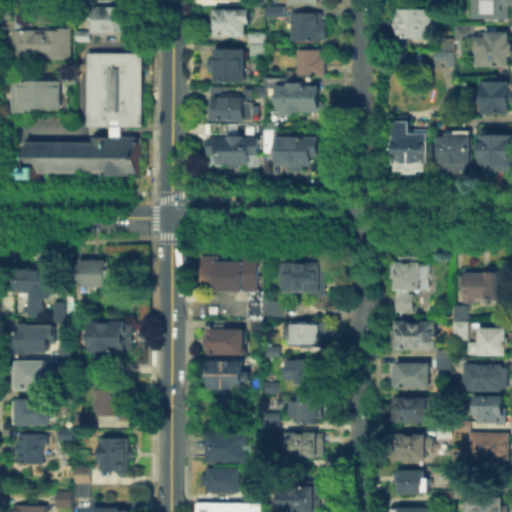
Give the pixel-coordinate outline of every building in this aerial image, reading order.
[(477,0),(511,0),(511,9),(511,21),(477,21),(477,0)] [(284,3),(284,15),(266,15),(266,4),(284,3)] [(90,31),(90,4),(132,4),(131,31),(90,31)] [(250,7),(250,21),(246,21),(246,34),(216,34),(215,22),(212,22),(212,7),(250,7)] [(400,7),(435,7),(434,22),(431,22),(430,35),(399,35),(399,30),(394,30),(394,14),(400,15),(400,7)] [(291,10),(322,10),(322,20),(327,20),(327,38),(322,38),(322,39),(291,39),(291,10)] [(14,27),(32,27),(33,15),(14,15),(14,27)] [(12,55),(12,27),(14,27),(32,27),(49,27),(49,26),(73,26),(73,55),(12,55)] [(76,40),(76,29),(90,29),(90,40),(76,40)] [(248,41),(248,29),(266,29),(266,41),(248,41)] [(460,40),(460,30),(476,30),(476,40),(460,40)] [(511,34),(511,66),(485,66),(485,34),(511,34)] [(440,48),(440,36),(454,36),(454,48),(440,48)] [(249,42),(249,55),(264,55),(264,42),(249,42)] [(214,79),(214,69),(208,69),(208,57),(213,57),(213,46),(245,46),(245,79),(214,79)] [(323,47),(323,53),(324,53),(324,73),(298,73),(298,47),(323,47)] [(420,49),(420,62),(404,62),(404,49),(420,49)] [(435,49),(435,59),(446,59),(446,64),(455,64),(455,49),(435,49)] [(88,51),(142,51),(143,125),(122,125),(122,134),(141,134),(141,172),(131,172),(131,174),(106,174),(106,172),(41,172),(41,177),(25,177),(24,165),(28,165),(28,138),(69,138),(93,138),(93,135),(111,135),(111,124),(88,124),(88,51)] [(62,82),(62,73),(76,73),(76,82),(62,82)] [(295,75),(295,80),(304,80),(304,83),(322,83),(322,110),(292,110),(292,113),(278,113),(278,85),(265,85),(265,75),(295,75)] [(11,78),(62,78),(62,108),(33,108),(33,111),(11,111),(11,78)] [(209,118),(208,95),(211,95),(210,84),(228,84),(228,92),(235,92),(235,95),(243,95),(243,87),(253,87),(254,118),(209,118)] [(483,112),(483,85),(511,85),(511,112),(483,112)] [(412,118),(412,131),(430,131),(430,162),(429,162),(429,170),(420,169),(420,172),(406,172),(406,169),(397,169),(397,162),(394,162),(395,118),(412,118)] [(265,128),(265,119),(279,119),(279,128),(265,128)] [(210,123),(210,131),(226,131),(226,123),(210,123)] [(240,166),(229,166),(229,162),(218,162),(218,165),(209,165),(209,135),(229,135),(229,133),(246,133),(245,124),(256,124),(256,136),(260,136),(260,164),(249,164),(249,162),(240,162),(240,166)] [(265,150),(265,128),(274,128),(274,150),(265,150)] [(439,169),(438,134),(447,134),(447,129),(473,129),(473,169),(439,169)] [(511,169),(481,170),(480,132),(484,132),(484,129),(494,129),(494,132),(511,132),(511,169)] [(275,152),(275,134),(321,134),(321,155),(314,155),(314,163),(303,163),(303,169),(288,169),(288,163),(278,163),(278,152),(275,152)] [(201,254),(219,254),(219,259),(243,259),(243,254),(260,254),(260,289),(248,290),(217,290),(201,289),(201,254)] [(80,257),(80,285),(82,284),(82,290),(99,290),(99,285),(112,284),(111,257),(100,257),(100,255),(91,255),(91,257),(80,257)] [(287,290),(287,282),(280,282),(280,262),(286,262),(286,260),(313,260),(313,255),(327,255),(327,294),(312,294),(312,290),(287,290)] [(399,291),(399,264),(432,264),(432,291),(399,291)] [(44,296),(44,314),(15,314),(15,293),(18,293),(18,266),(64,266),(64,292),(60,292),(60,296),(44,296)] [(471,300),(471,274),(506,274),(506,301),(471,300)] [(248,290),(260,289),(264,289),(264,318),(251,318),(248,318),(248,302),(248,290)] [(267,315),(267,298),(284,298),(285,314),(267,315)] [(398,310),(398,298),(416,298),(416,310),(398,310)] [(66,300),(66,320),(55,320),(55,300),(66,300)] [(75,302),(75,316),(91,316),(91,301),(75,302)] [(468,318),(468,304),(455,303),(454,318),(468,318)] [(127,318),(128,321),(134,321),(134,347),(127,347),(127,350),(92,350),(92,342),(88,342),(88,328),(92,328),(92,319),(127,318)] [(251,318),(251,330),(264,330),(264,318),(251,318)] [(292,343),(292,338),(288,338),(288,334),(285,334),(285,323),(291,323),(291,319),(328,319),(328,344),(292,343)] [(12,353),(12,329),(18,329),(18,320),(29,320),(29,322),(56,322),(56,341),(50,341),(50,351),(30,350),(30,353),(12,353)] [(246,326),(246,353),(210,353),(210,343),(204,343),(204,335),(209,335),(209,326),(216,326),(216,323),(226,323),(226,326),(246,326)] [(439,325),(439,350),(395,350),(396,325),(439,325)] [(458,340),(458,326),(470,326),(470,340),(458,340)] [(483,356),(483,329),(511,329),(511,356),(483,356)] [(58,344),(58,353),(73,353),(73,344),(58,344)] [(266,344),(266,354),(281,354),(281,344),(266,344)] [(439,374),(439,350),(455,350),(455,374),(439,374)] [(58,353),(73,353),(73,367),(58,367),(58,353)] [(74,353),(74,367),(92,367),(92,353),(74,353)] [(245,388),(234,388),(234,397),(222,397),(222,388),(211,388),(210,358),(245,357),(246,369),(251,369),(251,380),(245,380),(245,388)] [(314,360),(314,381),(297,381),(297,377),(283,377),(283,366),(287,365),(287,358),(310,357),(310,360),(314,360)] [(13,388),(13,358),(50,358),(50,362),(55,362),(55,384),(50,384),(50,388),(13,388)] [(395,366),(434,366),(434,389),(395,389),(395,366)] [(468,391),(468,367),(507,367),(507,391),(468,391)] [(94,414),(94,378),(130,378),(130,414),(126,414),(126,418),(119,418),(119,414),(94,414)] [(266,391),(265,380),(279,380),(279,391),(266,391)] [(328,398),(328,416),(320,416),(320,421),(300,422),(300,416),(292,416),(292,399),(301,399),(301,393),(320,393),(320,399),(328,398)] [(18,423),(18,421),(14,421),(14,399),(18,399),(18,396),(51,396),(51,402),(57,402),(57,417),(51,417),(51,423),(18,423)] [(481,399),(509,399),(509,424),(481,424),(481,399)] [(435,422),(435,429),(421,429),(421,422),(398,422),(398,401),(436,401),(435,422)] [(265,427),(265,410),(281,410),(281,427),(265,427)] [(75,413),(91,413),(91,429),(75,429),(75,413)] [(443,441),(443,424),(455,424),(455,441),(443,441)] [(59,438),(59,427),(74,427),(74,438),(59,438)] [(206,460),(206,431),(248,430),(248,441),(251,441),(251,449),(248,449),(248,460),(206,460)] [(288,430),(324,430),(325,456),(288,456),(288,430)] [(49,433),(49,443),(44,443),(44,462),(19,462),(19,451),(17,451),(17,441),(19,441),(19,432),(44,432),(44,433),(49,433)] [(511,461),(474,461),(458,461),(459,453),(474,454),(474,435),(511,435),(511,461)] [(103,436),(129,436),(129,447),(131,447),(133,449),(133,454),(131,456),(129,456),(129,469),(126,469),(126,472),(124,473),(121,473),(119,472),(119,469),(102,469),(102,459),(99,459),(99,442),(103,442),(103,436)] [(397,461),(397,438),(433,438),(433,461),(397,461)] [(263,466),(282,466),(282,454),(263,454),(263,466)] [(75,464),(90,464),(90,481),(75,480),(75,464)] [(240,465),(240,490),(207,490),(207,483),(201,483),(201,472),(207,472),(207,465),(240,465)] [(401,494),(401,473),(433,473),(433,494),(401,494)] [(321,511),(277,511),(277,507),(274,507),(274,488),(277,488),(277,484),(312,483),(312,479),(321,479),(321,511)] [(467,496),(453,496),(454,479),(472,479),(472,495),(467,495),(467,496)] [(74,495),(74,481),(88,481),(88,495),(74,495)] [(245,485),(245,499),(259,499),(259,485),(245,485)] [(56,489),(56,506),(71,506),(72,489),(56,489)] [(504,503),(509,503),(509,511),(476,511),(466,510),(467,496),(467,495),(472,495),(504,496),(504,503)] [(440,507),(440,496),(451,496),(451,507),(440,507)] [(263,511),(195,511),(195,499),(263,499),(263,511)] [(14,511),(14,502),(47,503),(47,511),(14,511)]
